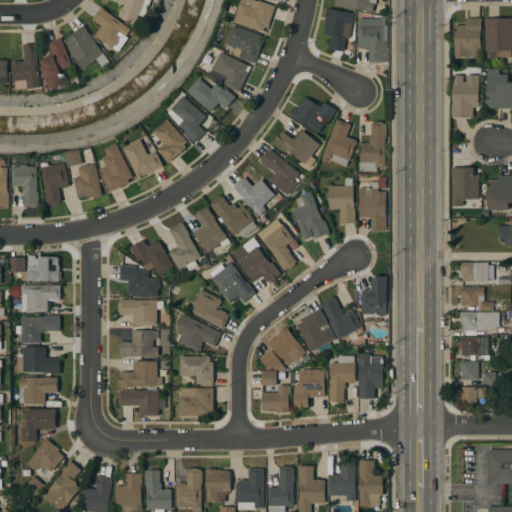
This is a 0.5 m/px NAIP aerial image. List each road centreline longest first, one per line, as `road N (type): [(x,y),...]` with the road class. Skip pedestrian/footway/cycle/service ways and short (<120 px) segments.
road 1 (residential): [(511,427),(95,438)]
road 2 (residential): [(304,0),(296,59),(246,135),(174,194),(95,235)]
road 3 (primary): [(421,0),(422,328)]
road 4 (residential): [(352,259),(246,338),(243,436)]
road 5 (residential): [(95,235),(95,438)]
